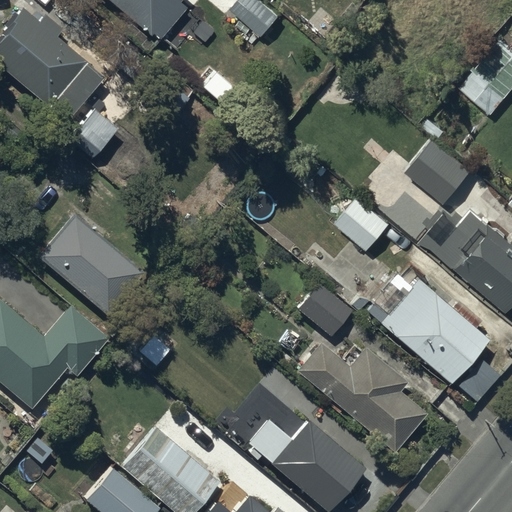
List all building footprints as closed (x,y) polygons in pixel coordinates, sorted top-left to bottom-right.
[(102,0),(155,44),(158,40),(172,53),(197,23),(175,4),(178,0),(102,0)] [(278,17),(257,0),(239,0),(230,11),(261,37),(278,17)] [(434,0),(372,0),(370,3),(395,20),(391,26),(404,35),(409,28),(413,31),(434,0)] [(511,0),(469,0),(477,6),(479,3),(502,22),(511,9),(511,0)] [(0,35),(2,37),(0,40),(0,69),(63,122),(99,78),(54,40),(62,30),(43,15),(37,22),(21,9),(0,34),(0,35)] [(511,55),(498,44),(460,89),(490,114),(511,87),(511,55)] [(432,141),(404,174),(442,206),(470,173),(432,141)] [(358,197),(333,224),(364,252),(389,225),(358,197)] [(403,211),(392,225),(415,245),(417,245),(418,246),(419,246),(420,247),(421,247),(422,247),(423,248),(424,248),(426,249),(427,249),(428,250),(429,250),(430,251),(431,252),(432,252),(433,253),(434,253),(435,254),(436,255),(437,256),(438,256),(439,257),(440,258),(440,259),(441,259),(442,260),(443,261),(444,262),(445,263),(446,264),(446,265),(447,266),(448,267),(449,267),(449,268),(508,317),(511,312),(511,246),(470,212),(458,226),(442,214),(428,231),(403,211)] [(142,275),(70,215),(35,257),(107,317),(142,275)] [(415,281),(376,324),(446,386),(485,342),(415,281)] [(317,284),(295,309),(328,337),(349,311),(317,284)] [(0,302),(0,385),(29,410),(65,368),(74,376),(104,341),(65,308),(40,336),(0,302)] [(138,351),(153,363),(166,346),(151,334),(138,351)] [(319,343),(296,371),(394,452),(425,414),(398,392),(406,383),(363,347),(347,367),(319,343)] [(497,376),(480,361),(455,388),(472,403),(497,376)] [(465,411),(442,390),(429,404),(453,425),(465,411)] [(267,421),(246,445),(325,511),(360,471),(305,424),(291,441),(267,421)] [(152,428),(119,467),(172,511),(190,511),(216,482),(152,428)] [(113,470),(85,501),(96,511),(151,511),(155,508),(113,470)] [(221,511),(213,505),(206,511),(278,511),(274,508),(270,511),(263,511),(246,497),(232,511),(221,511)]
